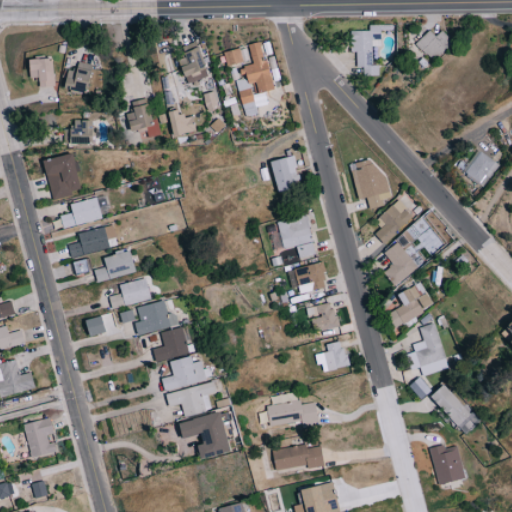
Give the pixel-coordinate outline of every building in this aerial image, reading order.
[(372,64),(372,32),(382,32),(382,24),(369,24),(369,30),(351,30),(351,51),(357,51),(357,66),(363,66),(363,75),(379,75),(379,64),(372,64)] [(441,30),(435,35),(429,29),(415,43),(433,61),(452,42),(441,30)] [(274,88),(268,59),(264,60),(260,41),(249,43),(253,63),(241,65),(243,73),(246,73),(249,83),(256,81),(258,91),(274,88)] [(187,82),(208,76),(199,47),(185,51),(186,56),(180,58),(187,82)] [(243,62),(241,48),(224,50),(226,65),(243,62)] [(30,57),(31,77),(40,76),(40,86),(54,86),(53,57),(30,57)] [(93,64),(79,60),(77,69),(69,67),(65,86),(87,91),(93,64)] [(102,69),(92,68),(90,88),(100,89),(102,69)] [(257,112),(248,77),(236,80),(245,115),(257,112)] [(131,130),(154,125),(149,97),(132,100),(134,111),(127,112),(131,130)] [(193,114),(180,115),(179,109),(171,110),(173,133),(195,131),(193,114)] [(64,128),(64,142),(94,142),(94,118),(75,119),(75,128),(64,128)] [(498,164),(482,151),(465,173),(481,186),(498,164)] [(45,158),(51,198),(72,195),(71,190),(80,188),(75,153),(45,158)] [(278,191),(300,186),(292,155),(270,160),(278,191)] [(369,208),(384,205),(383,198),(388,197),(380,158),(351,164),(358,199),(367,197),(369,208)] [(60,214),(62,227),(101,219),(97,197),(70,203),(72,212),(60,214)] [(375,233),(384,243),(414,215),(398,199),(374,221),(381,227),(375,233)] [(277,222),(284,249),(295,246),(299,258),(316,254),(306,214),(277,222)] [(80,241),(68,244),(70,256),(109,248),(105,229),(78,235),(80,241)] [(384,252),(393,264),(384,271),(394,285),(418,267),(398,242),(384,252)] [(136,271),(130,249),(103,256),(105,266),(94,269),(97,281),(136,271)] [(72,261),(75,274),(90,270),(86,258),(72,261)] [(299,292),(326,287),(322,262),(295,267),(299,292)] [(121,293),(109,296),(112,308),(151,298),(146,277),(119,284),(121,293)] [(433,307),(421,282),(398,293),(404,305),(387,313),(393,326),(433,307)] [(136,306),(139,321),(135,322),(137,333),(178,325),(176,312),(167,314),(164,300),(136,306)] [(0,302),(0,317),(14,316),(12,301),(0,302)] [(308,317),(310,317),(313,331),(338,326),(332,301),(306,307),(308,317)] [(105,332),(102,315),(86,319),(89,335),(105,332)] [(422,375),(446,369),(436,323),(419,327),(422,341),(412,344),(414,352),(406,353),(410,369),(420,367),(422,375)] [(21,329),(8,333),(6,325),(0,326),(0,349),(25,342),(21,329)] [(152,349),(156,361),(189,353),(182,326),(160,332),(164,346),(152,349)] [(326,344),(328,351),(315,354),(317,365),(322,364),(323,371),(348,365),(343,340),(326,344)] [(212,379),(209,367),(203,368),(201,360),(193,362),(191,355),(169,360),(172,375),(161,377),(164,389),(212,379)] [(31,371),(19,375),(15,359),(0,362),(0,397),(35,388),(31,371)] [(431,391),(421,376),(409,385),(419,399),(431,391)] [(165,392),(169,406),(181,403),(184,416),(211,410),(207,394),(216,392),(214,381),(165,392)] [(430,396),(464,433),(468,430),(463,424),(472,416),(475,419),(475,418),(444,384),(430,396)] [(267,405),(270,426),(318,419),(316,402),(301,404),(300,400),(267,405)] [(230,451),(221,412),(180,421),(183,438),(201,433),(203,443),(198,444),(201,458),(230,451)] [(54,432),(50,416),(23,424),(31,457),(57,450),(54,441),(49,443),(46,434),(54,432)] [(437,484),(464,477),(456,443),(429,449),(437,484)] [(324,465),(321,445),(307,448),(306,444),(272,449),(275,469),(307,464),(308,468),(324,465)] [(0,498),(14,494),(11,481),(0,483),(0,498)] [(31,483),(34,497),(47,494),(44,481),(31,483)] [(338,511),(334,482),(299,488),(302,504),(294,505),(294,511),(338,511)] [(244,511),(241,502),(218,508),(218,511),(244,511)]
